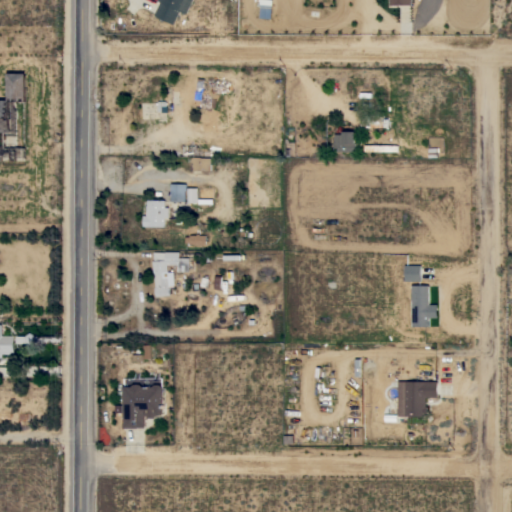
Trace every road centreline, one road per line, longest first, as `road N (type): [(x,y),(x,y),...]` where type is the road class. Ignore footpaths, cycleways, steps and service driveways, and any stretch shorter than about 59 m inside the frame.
road 1 (secondary): [(79,0),(79,511)]
road 2 (residential): [(486,62),(485,511)]
road 3 (residential): [(79,58),(511,62)]
road 4 (residential): [(79,472),(511,472)]
